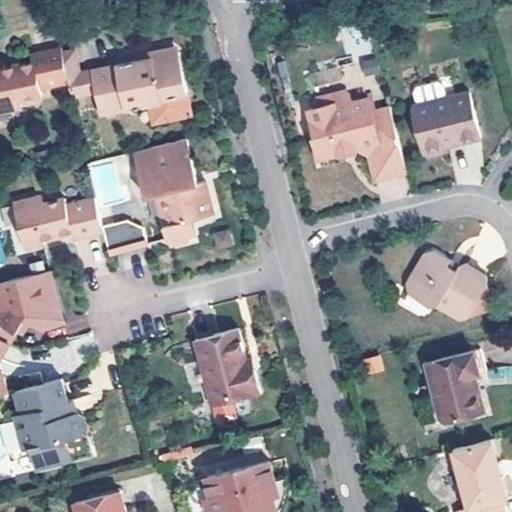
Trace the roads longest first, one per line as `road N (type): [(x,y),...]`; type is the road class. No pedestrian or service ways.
road 1 (residential): [(358,511),(290,247)]
road 2 (residential): [(290,247),(233,0)]
road 3 (residential): [(290,247),(465,203),(495,211),(511,229)]
